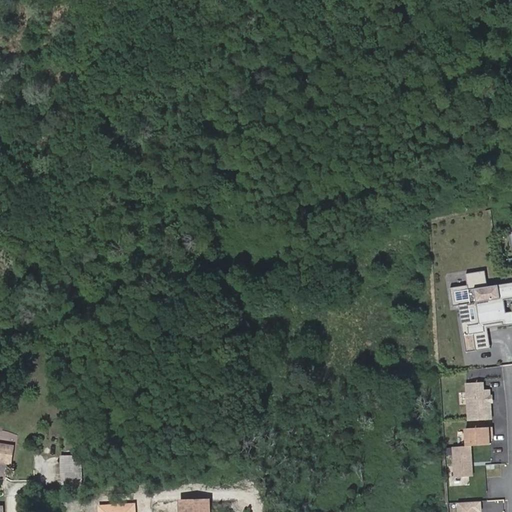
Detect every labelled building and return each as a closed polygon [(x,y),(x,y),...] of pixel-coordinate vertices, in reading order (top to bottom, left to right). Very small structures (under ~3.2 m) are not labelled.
[(505,277),(511,275),(511,266),(503,267),(505,277)] [(511,289),(487,293),(485,280),(478,281),(477,279),(466,280),(467,291),(451,293),(455,313),(459,312),(477,309),(480,330),(468,332),(470,340),(464,341),(467,359),(477,357),(477,353),(474,336),(485,334),(484,331),(503,328),(504,331),(511,329),(511,309),(511,310),(511,317),(506,318),(504,306),(511,304),(511,289)] [(459,312),(464,341),(470,340),(468,332),(480,330),(477,309),(459,312)] [(487,334),(504,331),(503,328),(484,331),(485,334),(474,336),(477,353),(490,351),(487,334)] [(461,391),(464,429),(486,428),(484,398),(477,398),(477,390),(461,391)] [(463,437),(464,454),(468,454),(487,453),(486,447),(486,443),(489,443),(489,435),(463,437)] [(0,467),(12,470),(15,453),(0,449),(0,467)] [(451,455),(452,485),(470,484),(468,454),(464,454),(451,455)] [(61,465),(61,473),(71,474),(71,466),(61,465)] [(61,473),(61,481),(77,482),(77,474),(71,474),(61,473)] [(77,482),(61,481),(60,489),(77,490),(77,482)]
